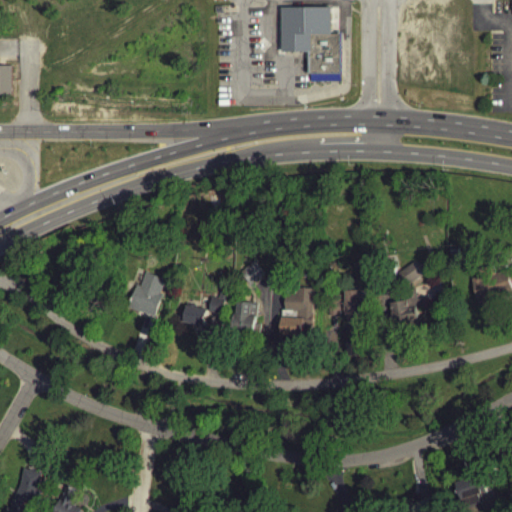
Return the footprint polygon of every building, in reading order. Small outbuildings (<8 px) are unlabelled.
[(281,12),(281,57),(304,57),(308,57),(308,78),(310,78),(310,86),(339,85),(339,79),(340,79),(340,44),(340,39),(330,39),(330,12),(281,12)] [(0,64),(0,91),(14,91),(14,64),(0,64)] [(409,292),(422,279),(410,268),(397,281),(409,292)] [(511,300),(511,295),(511,290),(511,274),(470,284),(476,308),(511,300)] [(127,314),(153,322),(166,285),(143,278),(139,291),(135,290),(127,314)] [(281,341),(306,342),(306,337),(312,337),(313,300),(282,299),(281,341)] [(394,331),(419,325),(413,300),(388,306),(394,331)] [(255,309),(233,308),(232,336),(254,337),(255,309)] [(206,316),(185,312),(182,328),(202,332),(206,316)] [(32,511),(42,480),(19,474),(8,511),(32,511)] [(72,511),(71,511),(77,496),(64,491),(56,511),(72,511)]
